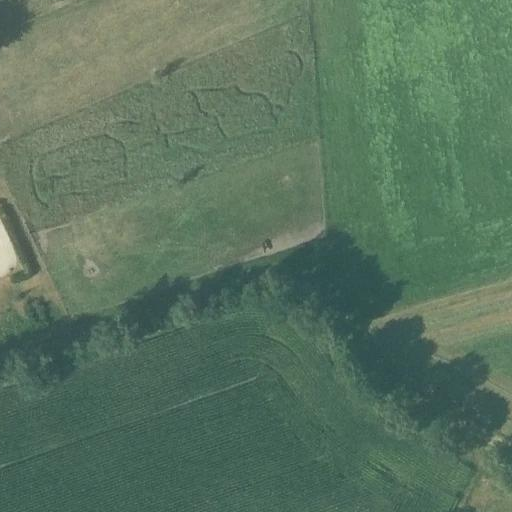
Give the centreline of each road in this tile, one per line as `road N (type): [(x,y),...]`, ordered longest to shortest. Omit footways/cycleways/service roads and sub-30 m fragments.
road 1 (track): [(0,356),(152,297),(277,261),(314,278),(350,329)]
road 2 (track): [(350,329),(387,382),(511,455)]
